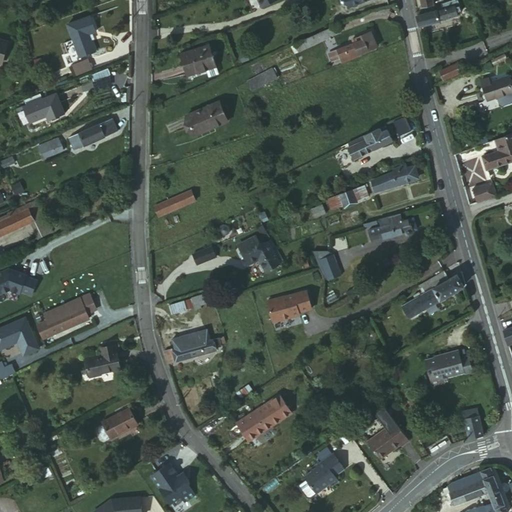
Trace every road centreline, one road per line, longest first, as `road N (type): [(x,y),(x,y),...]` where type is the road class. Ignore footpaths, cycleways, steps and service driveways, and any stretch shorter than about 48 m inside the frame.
road 1 (residential): [(141,0),(143,307),(179,421),(254,511)]
road 2 (secondary): [(405,0),(511,401)]
